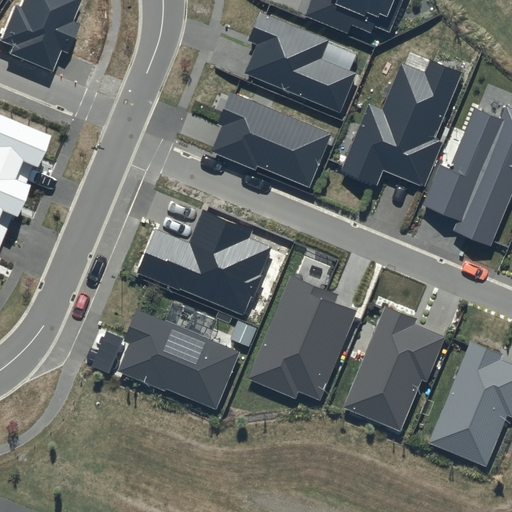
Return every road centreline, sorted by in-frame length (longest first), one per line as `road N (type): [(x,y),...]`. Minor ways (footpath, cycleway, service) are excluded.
road 1 (residential): [(123,129),(137,147),(511,307)]
road 2 (residential): [(123,129),(45,317),(0,373)]
road 3 (residential): [(0,68),(109,113),(123,129)]
road 4 (residential): [(159,0),(157,35),(123,129)]
